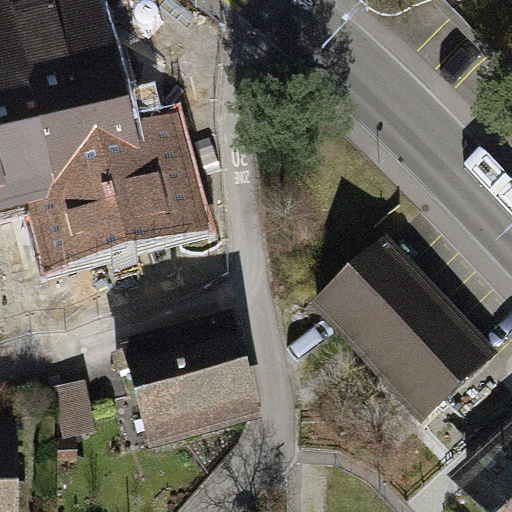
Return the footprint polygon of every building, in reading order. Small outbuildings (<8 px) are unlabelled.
[(0,208),(54,195),(72,264),(177,238),(149,129),(128,134),(94,0),(32,0),(0,8),(0,208)] [(320,309),(424,418),(489,356),(385,247),(320,309)] [(137,373),(156,443),(249,417),(225,330),(116,360),(121,378),(137,373)] [(0,511),(14,511),(14,433),(0,433),(0,511)] [(511,511),(511,448),(463,493),(480,511),(511,511)]
